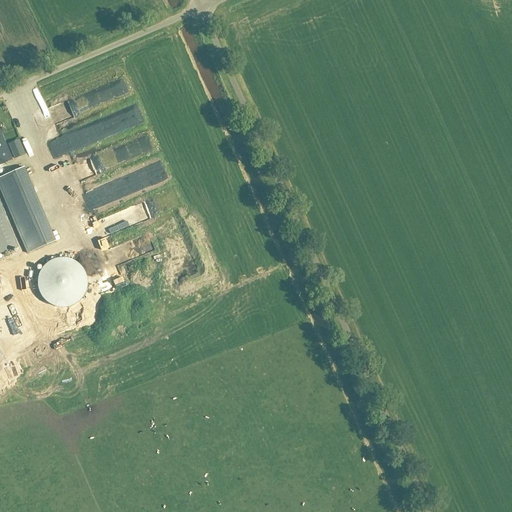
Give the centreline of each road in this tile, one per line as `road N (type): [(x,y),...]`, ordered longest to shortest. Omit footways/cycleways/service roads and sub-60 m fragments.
road 1 (unclassified): [(425,511),(193,10)]
road 2 (unclassified): [(0,93),(193,10)]
